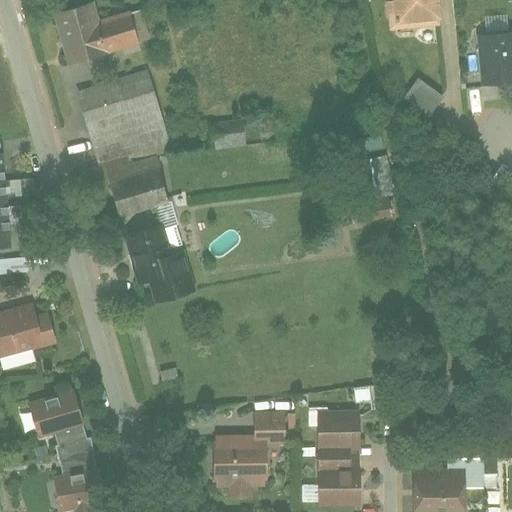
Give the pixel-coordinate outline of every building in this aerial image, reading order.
[(389,0),(391,31),(445,27),(442,0),(389,0)] [(92,3),(54,15),(70,71),(145,49),(135,13),(98,24),(92,3)] [(511,33),(475,37),(481,90),(511,86),(511,33)] [(153,73),(79,95),(99,164),(173,142),(153,73)] [(433,112),(445,94),(421,79),(409,97),(433,112)] [(249,147),(248,132),(218,133),(218,148),(249,147)] [(387,155),(371,160),(382,198),(398,193),(387,155)] [(122,222),(173,207),(163,171),(112,186),(122,222)] [(0,201),(8,201),(6,177),(0,177),(0,201)] [(0,225),(10,225),(8,201),(0,201),(0,225)] [(357,223),(395,220),(394,210),(356,213),(357,223)] [(0,249),(12,249),(10,225),(0,225),(0,249)] [(157,306),(196,294),(183,251),(170,255),(161,225),(126,235),(138,275),(148,272),(157,306)] [(2,273),(30,272),(29,257),(1,258),(2,273)] [(37,305),(0,315),(0,354),(2,361),(36,351),(41,366),(76,355),(64,314),(42,321),(37,305)] [(72,393),(30,405),(41,440),(82,428),(72,393)] [(227,501),(250,501),(250,489),(268,489),(268,447),(283,447),(283,412),(251,412),(251,438),(213,438),(213,489),(227,489),(227,501)] [(315,451),(358,451),(358,413),(315,413),(315,451)] [(62,511),(101,511),(101,509),(110,507),(102,471),(55,481),(62,511)] [(413,471),(412,511),(465,511),(466,471),(413,471)] [(317,472),(317,509),(360,509),(360,472),(317,472)]
